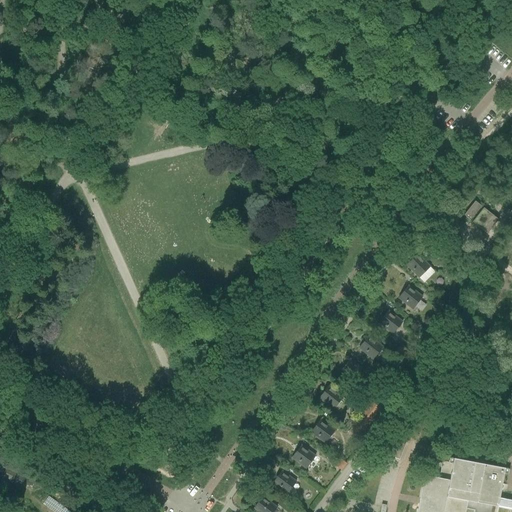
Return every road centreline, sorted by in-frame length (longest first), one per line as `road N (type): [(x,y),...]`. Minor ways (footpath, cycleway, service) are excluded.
road 1 (residential): [(511,73),(403,205),(190,511)]
road 2 (unclassified): [(173,498),(0,398)]
